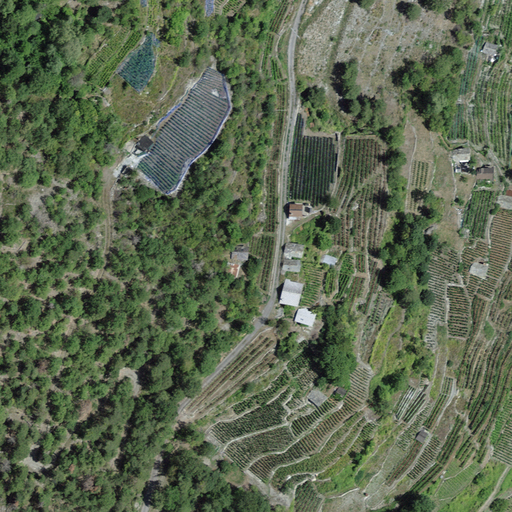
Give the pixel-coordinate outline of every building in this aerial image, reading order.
[(494,56),(498,46),(486,42),(482,52),(494,56)] [(143,153),(153,142),(145,135),(135,145),(143,153)] [(471,160),(470,148),(452,150),(453,161),(471,160)] [(476,179),(493,179),(493,168),(476,168),(476,179)] [(302,204),(289,204),(289,217),(302,217),(302,204)] [(283,255),(302,258),(304,245),(285,242),(283,255)] [(248,253),(231,252),(231,260),(248,261),(248,253)] [(325,255),(323,263),(334,265),(336,257),(325,255)] [(282,271),(300,273),(301,262),(283,260),(282,271)] [(469,272),(485,278),(489,266),(473,261),(469,272)] [(236,276),(239,264),(227,262),(224,273),(236,276)] [(304,284),(285,280),(279,303),(298,308),(304,284)] [(298,309),(294,321),(312,327),(316,314),(298,309)] [(339,385),(335,392),(343,397),(347,390),(339,385)] [(307,396),(318,407),(327,397),(315,387),(307,396)] [(428,433),(422,429),(415,439),(422,443),(428,433)]
